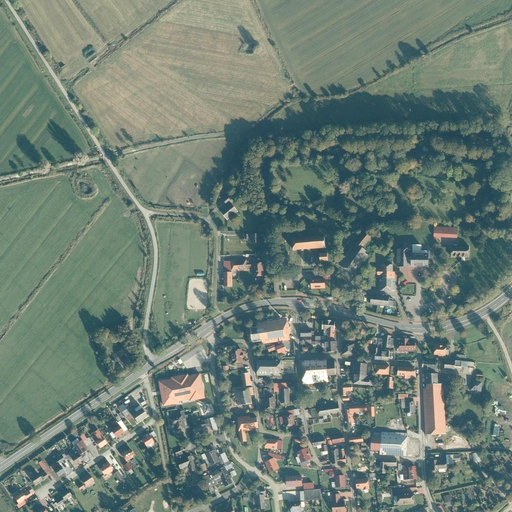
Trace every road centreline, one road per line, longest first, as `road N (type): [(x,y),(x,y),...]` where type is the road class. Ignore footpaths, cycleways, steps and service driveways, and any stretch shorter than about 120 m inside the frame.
road 1 (residential): [(219,321),(214,228),(202,218),(146,210),(98,144)]
road 2 (residential): [(144,370),(156,420),(43,495)]
road 3 (secondary): [(0,469),(144,370)]
road 4 (track): [(98,144),(4,0)]
road 5 (track): [(152,365),(146,321),(156,246),(146,210)]
